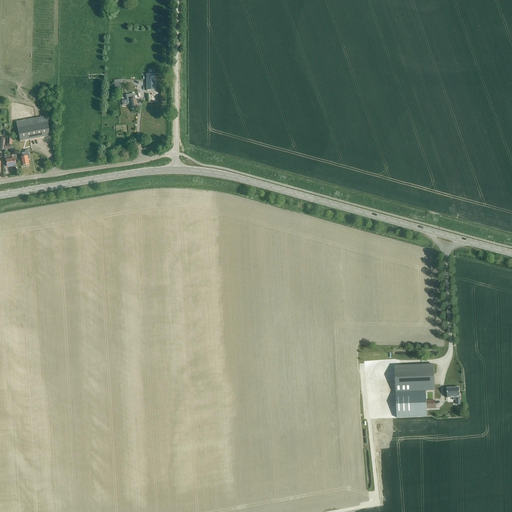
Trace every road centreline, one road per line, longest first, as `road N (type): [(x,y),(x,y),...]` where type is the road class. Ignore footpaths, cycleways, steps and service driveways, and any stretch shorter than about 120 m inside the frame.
road 1 (secondary): [(175,170),(230,176),(511,253)]
road 2 (residential): [(0,182),(175,154)]
road 3 (secondary): [(0,196),(175,170)]
road 4 (unclassified): [(175,154),(177,0)]
